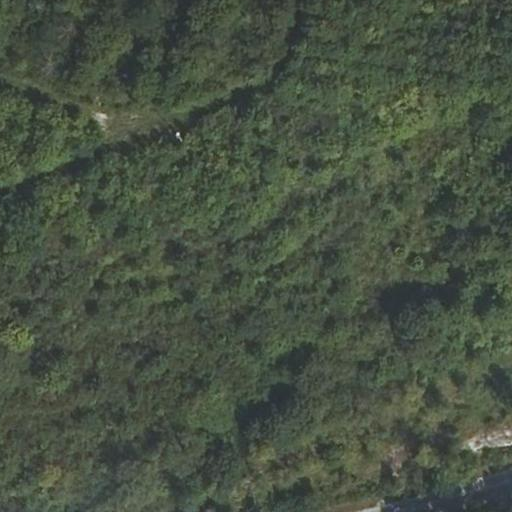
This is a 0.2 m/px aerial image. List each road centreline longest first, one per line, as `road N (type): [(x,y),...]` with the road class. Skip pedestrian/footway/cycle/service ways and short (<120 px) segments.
road 1 (track): [(511,249),(196,370),(135,381),(69,418),(0,440)]
road 2 (track): [(0,211),(266,90),(305,0)]
road 3 (track): [(185,511),(221,499),(252,464),(349,439),(511,361)]
road 4 (track): [(128,148),(0,85)]
